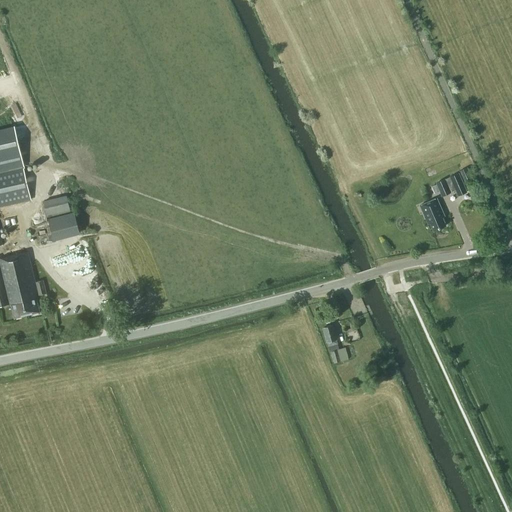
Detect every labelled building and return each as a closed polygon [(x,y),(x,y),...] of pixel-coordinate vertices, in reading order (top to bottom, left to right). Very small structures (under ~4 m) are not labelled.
[(0,206),(33,199),(17,127),(0,130),(0,206)] [(459,170),(464,182),(473,178),(467,167),(459,170)] [(450,191),(449,190),(455,187),(458,195),(466,191),(458,173),(436,182),(442,195),(450,191)] [(71,211),(67,195),(43,201),(47,217),(71,211)] [(443,211),(437,198),(420,205),(428,223),(430,222),(434,230),(446,225),(440,212),(443,211)] [(44,280),(35,282),(28,251),(26,251),(3,257),(0,258),(0,306),(13,303),(16,318),(39,313),(37,304),(38,303),(37,297),(38,297),(38,295),(47,293),(44,280)] [(328,346),(338,343),(333,325),(323,327),(327,341),(328,346)] [(339,348),(338,344),(329,346),(334,363),(355,357),(352,345),(339,348)]
